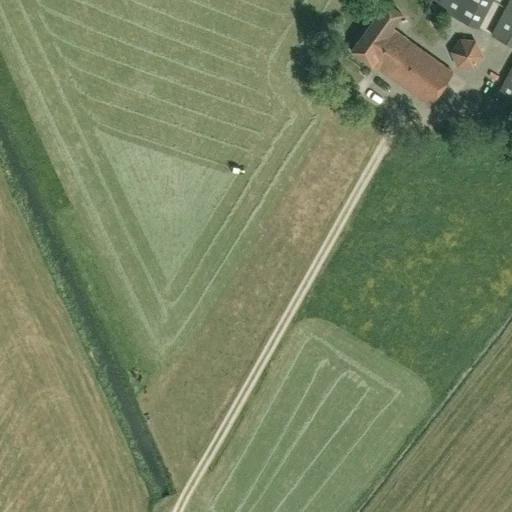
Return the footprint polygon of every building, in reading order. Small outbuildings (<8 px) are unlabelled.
[(478,28),(492,0),(440,0),(437,6),(478,28)] [(511,45),(511,0),(510,0),(492,35),(511,45)] [(385,2),(350,51),(371,66),(372,65),(428,106),(452,73),(406,39),(391,28),(401,14),(385,2)] [(473,69),(483,55),(476,40),(459,39),(449,52),(456,68),(473,69)] [(511,101),(511,67),(498,94),(511,101)]
